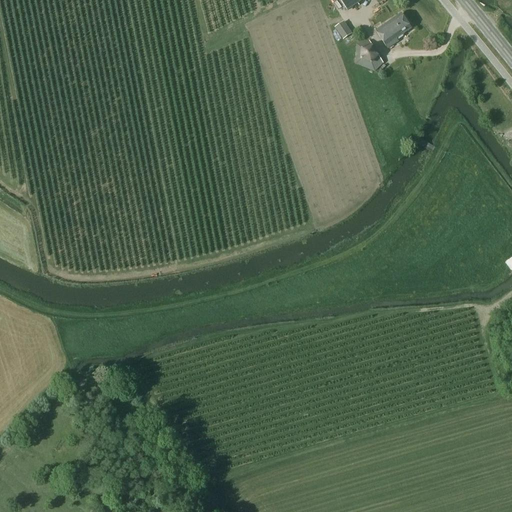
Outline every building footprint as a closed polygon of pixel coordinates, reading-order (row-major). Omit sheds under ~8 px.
[(363,0),(339,0),(347,11),(363,0)] [(412,29),(402,14),(376,31),(388,49),(399,42),(397,39),(412,29)] [(345,40),(355,33),(345,21),(336,29),(345,40)] [(383,63),(370,41),(356,45),(355,64),(356,65),(375,72),(383,63)] [(504,142),(511,137),(511,131),(502,138),(504,142)]
